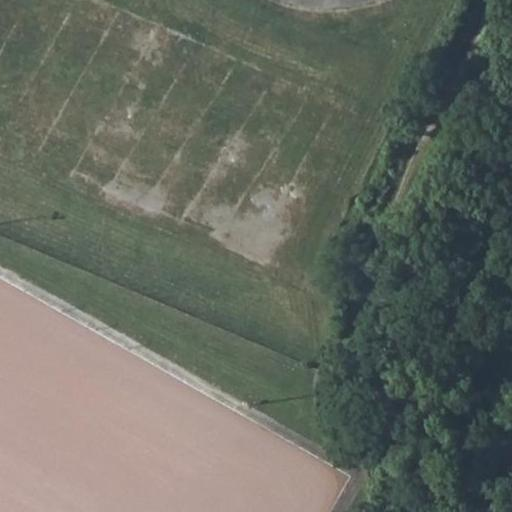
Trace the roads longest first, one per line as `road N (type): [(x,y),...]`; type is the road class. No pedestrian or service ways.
road 1 (track): [(492,0),(389,206),(360,306)]
road 2 (unclassified): [(360,306),(365,399),(414,511)]
